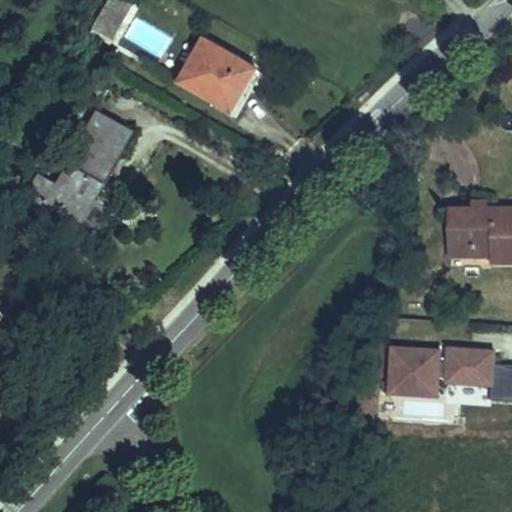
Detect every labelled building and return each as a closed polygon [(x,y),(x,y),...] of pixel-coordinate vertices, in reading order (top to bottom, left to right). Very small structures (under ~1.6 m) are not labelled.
[(81,5),(66,43),(88,52),(104,13),(81,5)] [(180,45),(161,88),(214,112),(233,68),(180,45)] [(116,141),(78,122),(44,189),(24,178),(12,202),(47,219),(40,231),(63,243),(116,141)] [(495,261),(417,241),(408,278),(450,289),(446,303),(483,312),(495,261)] [(402,397),(442,398),(444,347),(404,345),(402,397)] [(448,345),(445,385),(496,388),(498,348),(448,345)] [(496,399),(511,399),(511,364),(499,364),(496,399)] [(364,416),(370,387),(352,384),(346,412),(364,416)] [(381,389),(370,387),(364,416),(375,418),(381,389)]
